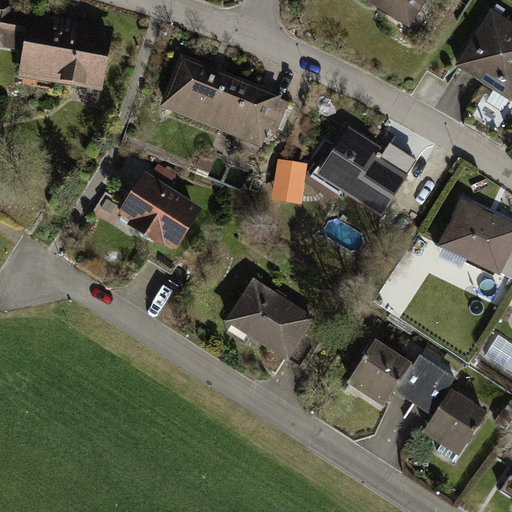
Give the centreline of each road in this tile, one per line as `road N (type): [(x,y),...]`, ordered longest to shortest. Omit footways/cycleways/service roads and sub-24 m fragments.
road 1 (residential): [(44,263),(434,511)]
road 2 (residential): [(252,36),(511,174)]
